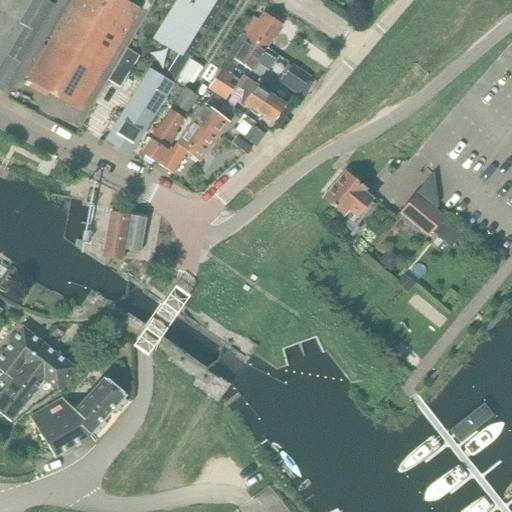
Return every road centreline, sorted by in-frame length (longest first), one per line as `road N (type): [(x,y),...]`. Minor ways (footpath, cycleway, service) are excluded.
road 1 (residential): [(192,226),(222,230),(305,168),(395,120),(511,33)]
road 2 (unclassified): [(3,503),(81,476),(135,417),(144,347),(182,284),(192,226)]
road 3 (unclassified): [(192,226),(363,46)]
road 4 (unclassified): [(192,226),(174,207),(0,118)]
